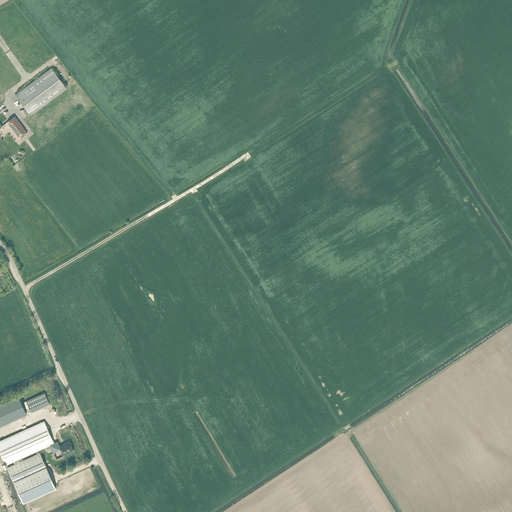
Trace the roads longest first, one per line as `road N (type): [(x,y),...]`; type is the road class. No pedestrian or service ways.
road 1 (track): [(397,61),(24,289)]
road 2 (unclassified): [(125,511),(0,243)]
